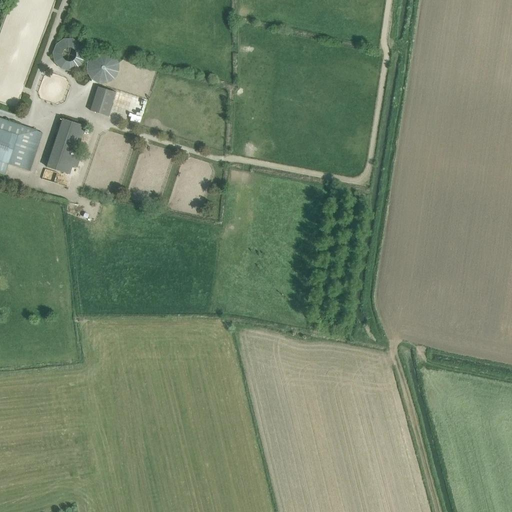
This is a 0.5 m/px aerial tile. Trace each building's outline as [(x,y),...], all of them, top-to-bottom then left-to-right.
[(56,69),(82,68),(81,40),(55,41),(56,69)] [(92,55),(87,62),(87,71),(91,79),(98,83),(106,84),(114,80),(119,73),(119,64),(115,56),(108,52),(99,51),(92,55)] [(115,93),(98,88),(91,111),(107,116),(115,93)] [(143,120),(145,99),(128,97),(126,119),(143,120)] [(8,164),(30,171),(42,133),(0,118),(0,172),(5,174),(8,164)] [(46,167),(69,174),(85,125),(62,118),(46,167)]
